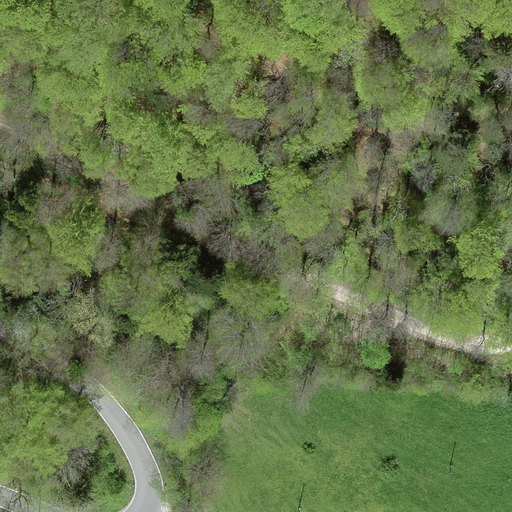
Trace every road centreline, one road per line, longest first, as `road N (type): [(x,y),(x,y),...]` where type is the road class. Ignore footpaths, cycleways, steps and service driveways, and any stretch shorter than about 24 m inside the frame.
road 1 (track): [(0,133),(369,310),(435,337),(511,351)]
road 2 (tertiary): [(143,511),(146,468),(115,414),(82,379),(0,320)]
